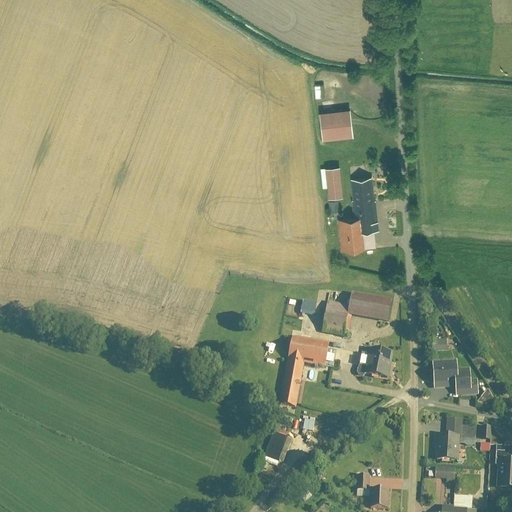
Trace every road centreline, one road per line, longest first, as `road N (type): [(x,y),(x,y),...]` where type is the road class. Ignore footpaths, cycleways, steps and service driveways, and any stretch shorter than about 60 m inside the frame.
road 1 (unclassified): [(408,267),(393,0)]
road 2 (residential): [(511,413),(426,279),(408,267)]
road 3 (unclassified): [(413,405),(408,267)]
